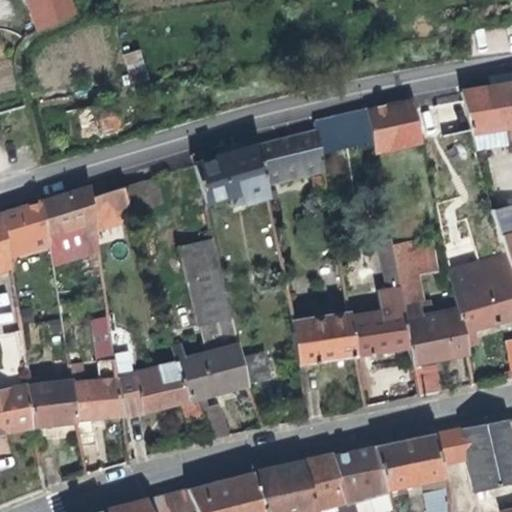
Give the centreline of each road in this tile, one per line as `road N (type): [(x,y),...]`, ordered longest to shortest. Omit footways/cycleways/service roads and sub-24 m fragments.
road 1 (residential): [(0,194),(275,111),(511,61)]
road 2 (tertiary): [(40,511),(187,468),(511,398)]
